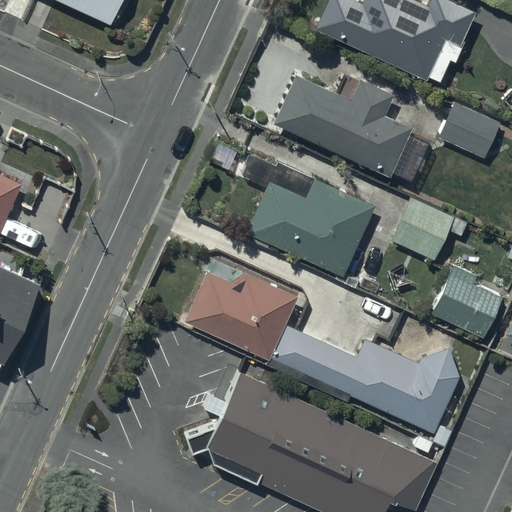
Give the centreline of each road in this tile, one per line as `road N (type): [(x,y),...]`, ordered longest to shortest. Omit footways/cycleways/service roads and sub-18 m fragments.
road 1 (tertiary): [(0,483),(159,133)]
road 2 (residential): [(0,63),(159,133)]
road 3 (tertiary): [(159,133),(220,0)]
